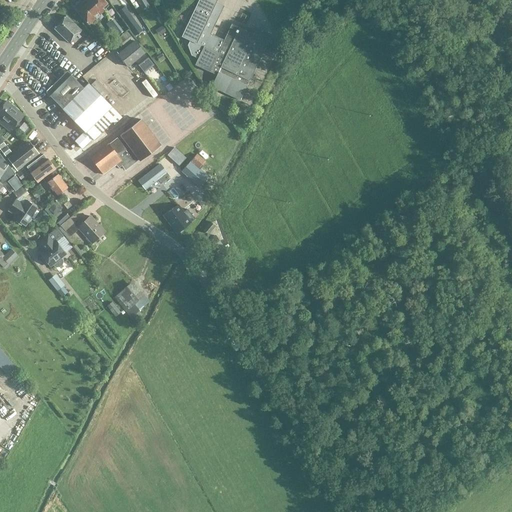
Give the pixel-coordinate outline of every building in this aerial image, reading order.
[(102,8),(106,4),(103,0),(84,0),(82,2),(91,12),(94,9),(95,9),(97,7),(99,9),(101,7),(102,8)] [(149,6),(145,0),(137,0),(142,9),(149,6)] [(232,24),(224,41),(210,34),(224,6),(216,2),(216,0),(198,0),(181,37),(190,41),(188,45),(187,45),(191,56),(198,59),(195,65),(209,72),(210,72),(217,75),(211,87),(240,101),(249,81),(269,38),(255,31),(253,35),(232,24)] [(75,7),(76,8),(75,9),(89,24),(104,10),(102,8),(101,7),(99,9),(97,7),(95,9),(94,9),(91,12),(82,2),(80,4),(79,4),(75,7)] [(118,12),(128,26),(134,22),(124,8),(118,12)] [(66,16),(54,29),(69,43),(81,31),(66,16)] [(121,33),(115,25),(110,29),(116,37),(121,33)] [(163,25),(158,28),(162,34),(167,31),(163,25)] [(118,39),(125,48),(117,55),(128,68),(145,53),(135,40),(127,32),(118,39)] [(114,124),(122,117),(88,83),(84,88),(67,71),(46,93),(62,109),(62,110),(85,133),(93,141),(112,122),(114,124)] [(109,93),(101,84),(96,80),(91,85),(104,97),(109,93)] [(0,109),(0,119),(2,121),(0,123),(0,122),(0,123),(9,131),(11,128),(12,129),(24,116),(7,101),(0,109)] [(117,138),(109,144),(90,158),(104,175),(121,162),(123,165),(122,166),(125,170),(138,160),(139,162),(160,146),(141,120),(120,136),(121,137),(118,140),(117,138)] [(17,171),(39,154),(29,142),(8,159),(17,171)] [(7,147),(2,151),(6,156),(10,152),(7,147)] [(181,154),(175,148),(168,156),(174,162),(181,154)] [(21,185),(15,177),(15,174),(0,154),(0,189),(3,185),(9,193),(12,191),(14,189),(15,190),(21,185)] [(197,154),(191,161),(200,169),(206,162),(197,154)] [(57,176),(58,175),(57,175),(53,171),(54,170),(55,170),(43,155),(26,167),(34,178),(34,179),(36,181),(37,181),(38,182),(43,178),(44,180),(50,175),(53,179),(57,176)] [(209,177),(200,169),(191,161),(182,172),(199,188),(209,177)] [(169,177),(160,165),(139,181),(145,189),(158,179),(161,183),(169,177)] [(68,188),(58,175),(57,176),(53,179),(50,175),(44,180),(47,183),(46,183),(56,196),(68,188)] [(14,189),(12,191),(18,198),(26,192),(21,185),(15,190),(14,189)] [(29,223),(32,220),(31,217),(37,208),(26,201),(23,204),(16,200),(9,211),(19,218),(17,221),(25,226),(27,223),(29,223)] [(55,200),(45,209),(52,217),(55,220),(61,215),(59,212),(62,208),(55,200)] [(184,212),(179,205),(172,211),(171,210),(164,216),(177,233),(196,219),(188,209),(184,212)] [(61,215),(55,220),(60,226),(69,217),(64,212),(61,215)] [(90,217),(82,224),(78,219),(64,231),(70,238),(79,229),(92,244),(105,233),(90,217)] [(215,226),(210,222),(203,230),(208,234),(215,226)] [(44,250),(40,253),(50,267),(53,265),(54,267),(57,268),(59,267),(62,265),(63,263),(63,260),(61,258),(66,254),(56,242),(63,236),(57,228),(38,243),(42,249),(43,248),(44,250)] [(223,246),(216,236),(205,243),(212,253),(223,246)] [(13,251),(4,260),(9,264),(17,256),(13,251)] [(58,292),(65,285),(56,274),(48,280),(58,292)] [(130,284),(117,295),(130,309),(142,298),(130,284)] [(116,317),(120,313),(112,302),(107,306),(116,317)] [(0,396),(3,403),(8,400),(4,392),(0,393),(0,396)]
